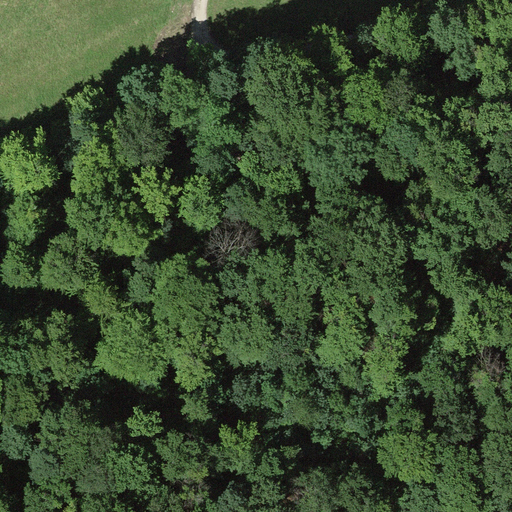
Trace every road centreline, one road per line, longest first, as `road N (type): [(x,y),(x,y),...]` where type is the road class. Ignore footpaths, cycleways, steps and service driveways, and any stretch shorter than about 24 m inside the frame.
road 1 (track): [(201,0),(176,154),(335,196),(511,266)]
road 2 (track): [(511,6),(247,58),(198,54)]
